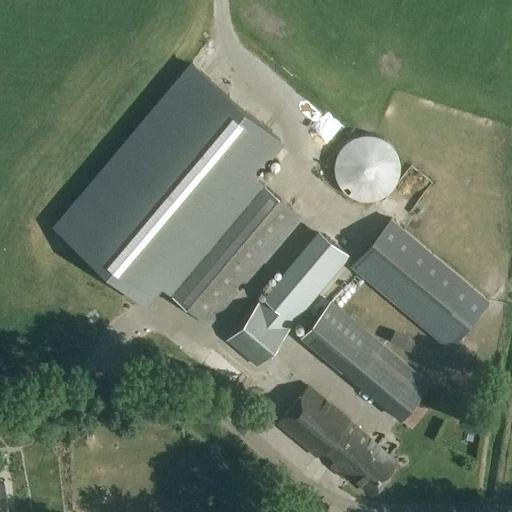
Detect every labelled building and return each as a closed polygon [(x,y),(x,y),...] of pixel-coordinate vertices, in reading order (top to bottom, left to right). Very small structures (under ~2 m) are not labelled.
[(189,63),(53,226),(148,305),(162,288),(155,283),(248,171),(254,176),(283,141),(189,63)] [(364,198),(367,198),(371,198),(376,197),(380,196),(384,193),(387,191),(388,190),(392,186),(393,184),(395,181),(397,178),(397,175),(398,172),(399,168),(399,163),(398,158),(397,154),(394,150),(392,146),(388,142),(384,139),(380,137),(375,135),(371,134),(367,134),(363,134),(360,134),(355,135),(352,137),(347,140),(344,142),(341,146),(339,149),(336,153),(335,158),(334,163),(334,167),(334,170),(335,174),(336,177),(337,180),(338,182),(340,185),(342,187),(344,190),(347,193),(350,194),(354,196),(360,198),(364,198)] [(208,326),(301,214),(254,176),(248,171),(155,283),(162,288),(208,326)] [(351,265),(449,347),(488,301),(390,218),(351,265)] [(257,366),(351,253),(319,227),(225,340),(257,366)] [(299,336),(338,370),(401,420),(429,385),(367,335),(329,302),(299,336)] [(411,353),(415,343),(394,333),(390,343),(411,353)] [(399,462),(344,417),(309,388),(280,423),(322,458),(325,453),(337,463),(333,467),(346,478),(347,477),(350,479),(352,477),(373,494),(399,462)] [(0,511),(8,511),(3,483),(0,483),(0,511)]
